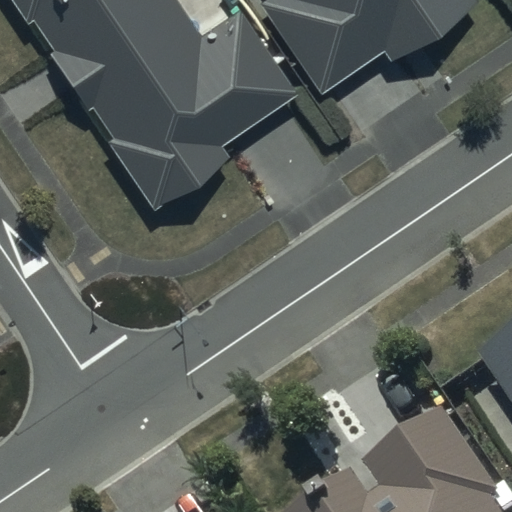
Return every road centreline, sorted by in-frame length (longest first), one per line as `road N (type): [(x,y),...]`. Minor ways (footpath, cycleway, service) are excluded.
road 1 (residential): [(121,422),(511,156)]
road 2 (residential): [(0,243),(121,422)]
road 3 (residential): [(0,503),(121,422)]
